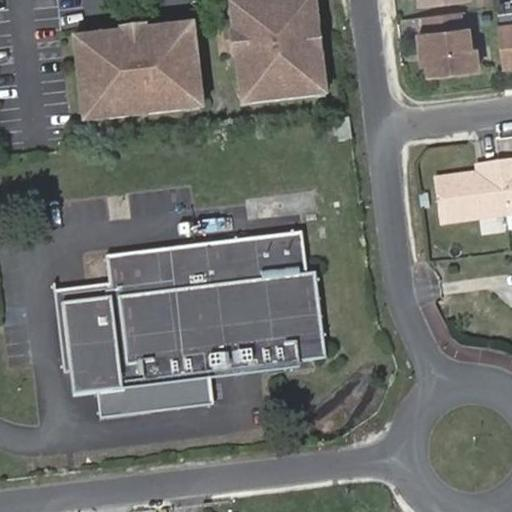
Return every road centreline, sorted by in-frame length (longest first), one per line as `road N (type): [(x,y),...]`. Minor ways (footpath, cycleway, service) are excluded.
road 1 (residential): [(403,454),(0,502)]
road 2 (residential): [(438,388),(396,276),(380,128)]
road 3 (residential): [(380,128),(511,111)]
road 4 (residential): [(380,128),(364,0)]
